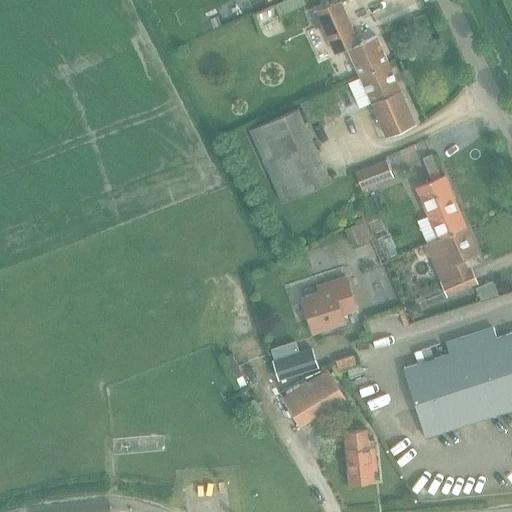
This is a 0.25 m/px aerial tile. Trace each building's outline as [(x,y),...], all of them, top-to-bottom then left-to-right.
[(256,0),(266,23),(284,15),(277,0),(256,0)] [(360,75),(388,61),(376,34),(359,42),(340,0),(336,0),(308,13),(314,27),(320,23),(334,53),(347,47),(360,75)] [(388,61),(360,75),(387,135),(416,122),(388,61)] [(250,130),(286,203),(335,179),(298,106),(250,130)] [(357,170),(363,185),(392,172),(386,158),(357,170)] [(439,237),(468,225),(445,173),(417,186),(439,236),(439,237)] [(352,246),(372,238),(365,221),(357,224),(356,223),(344,229),(352,246)] [(439,237),(439,236),(426,242),(449,294),(479,281),(472,266),(469,268),(465,258),(480,252),(468,225),(439,237)] [(302,299),(316,333),(344,321),(341,315),(359,308),(346,275),(319,287),(321,291),(302,299)] [(511,332),(496,337),(492,327),(445,342),(448,353),(433,358),(430,347),(414,352),(417,363),(403,368),(425,437),(511,408),(511,332)] [(279,379),(317,367),(311,347),(272,360),(279,379)] [(285,396),(302,424),(346,398),(329,370),(285,396)] [(374,439),(369,439),(368,429),(344,430),(347,484),(372,482),(371,467),(375,467),(374,439)]
